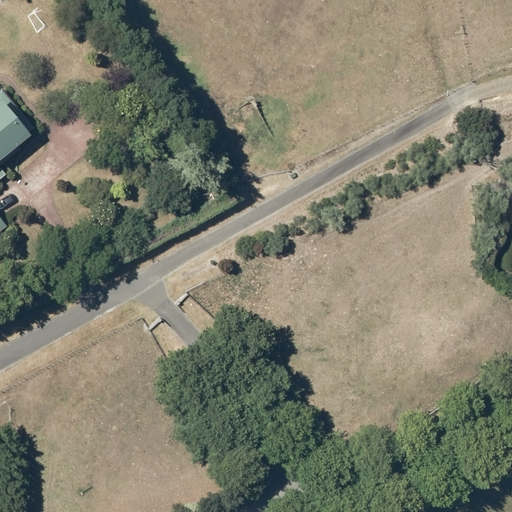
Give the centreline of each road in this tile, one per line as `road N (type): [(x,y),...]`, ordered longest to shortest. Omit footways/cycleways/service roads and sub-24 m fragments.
road 1 (unclassified): [(0,357),(443,107)]
road 2 (unknown): [(144,275),(271,445),(304,475),(333,484),(365,479),(511,396)]
